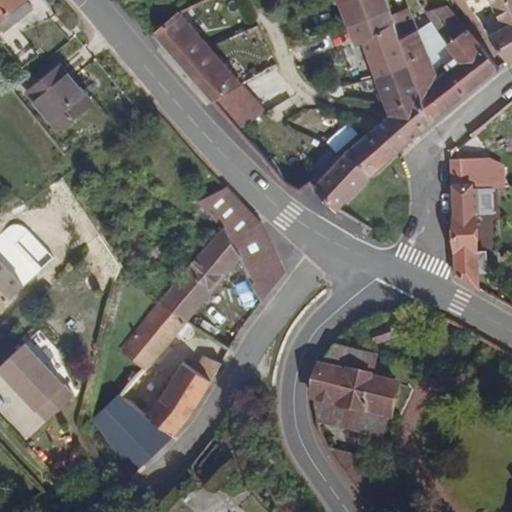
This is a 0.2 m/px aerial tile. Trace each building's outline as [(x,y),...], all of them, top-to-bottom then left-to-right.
[(0,27),(2,29),(31,6),(26,0),(21,0),(0,17),(0,27)] [(0,0),(0,17),(21,0),(0,0)] [(292,28),(280,0),(277,0),(263,7),(276,36),(292,28)] [(384,4),(382,0),(336,0),(345,21),(384,4)] [(511,22),(511,0),(490,0),(504,27),(511,22)] [(199,3),(181,11),(179,13),(238,81),(256,70),(231,40),(199,3)] [(335,208),(373,170),(428,121),(389,16),(384,4),(345,21),(353,43),(360,41),(374,77),(386,113),(336,159),(317,180),(311,185),(335,208)] [(479,39),(445,5),(425,10),(431,21),(415,32),(406,10),(389,16),(428,121),(497,64),(479,39)] [(238,81),(179,13),(154,34),(210,99),(238,81)] [(505,58),(511,53),(511,22),(504,27),(489,35),(505,58)] [(74,96),(79,91),(57,64),(23,91),(54,130),(83,107),(74,96)] [(291,132),(256,70),(238,81),(210,99),(282,181),(299,190),(308,182),(311,185),(317,180),(304,158),(291,132)] [(89,102),(79,91),(74,96),(83,107),(89,102)] [(317,180),(336,159),(328,145),(304,158),(317,180)] [(476,288),(473,187),(470,187),(470,161),(451,161),(453,220),(455,276),(476,288)] [(259,220),(226,186),(204,200),(223,223),(234,241),(259,220)] [(202,248),(222,225),(211,217),(191,240),(202,248)] [(285,268),(259,220),(234,241),(241,255),(265,296),(285,268)] [(187,320),(241,255),(234,241),(223,223),(222,225),(202,248),(159,297),(187,320)] [(175,248),(166,235),(152,246),(157,253),(165,247),(170,252),(175,248)] [(0,310),(24,289),(0,262),(0,310)] [(187,320),(159,297),(120,346),(142,367),(145,365),(187,320)] [(71,389),(21,337),(0,356),(0,369),(44,415),(71,389)] [(388,416),(396,383),(371,376),(376,357),(333,345),(322,361),(315,384),(314,398),(388,416)] [(217,379),(224,358),(205,353),(196,368),(217,379)] [(190,420),(217,379),(196,368),(183,360),(159,398),(190,420)] [(141,420),(116,394),(88,421),(137,472),(165,446),(141,420)] [(159,398),(156,403),(146,415),(144,417),(141,420),(165,446),(182,430),(190,420),(159,398)] [(388,416),(314,398),(313,408),(316,423),(383,439),(388,416)] [(398,511),(402,510),(387,489),(374,499),(363,485),(365,483),(360,477),(358,478),(349,465),(342,470),(371,511),(398,511)]
